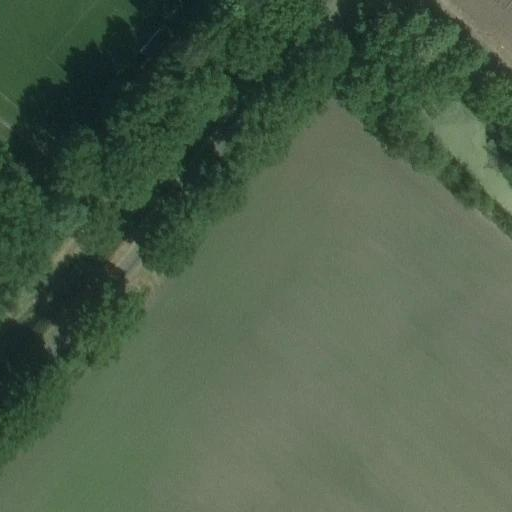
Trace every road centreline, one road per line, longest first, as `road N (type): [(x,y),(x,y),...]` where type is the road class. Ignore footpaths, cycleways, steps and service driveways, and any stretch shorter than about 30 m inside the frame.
road 1 (unclassified): [(0,392),(334,0)]
road 2 (track): [(511,104),(391,0)]
